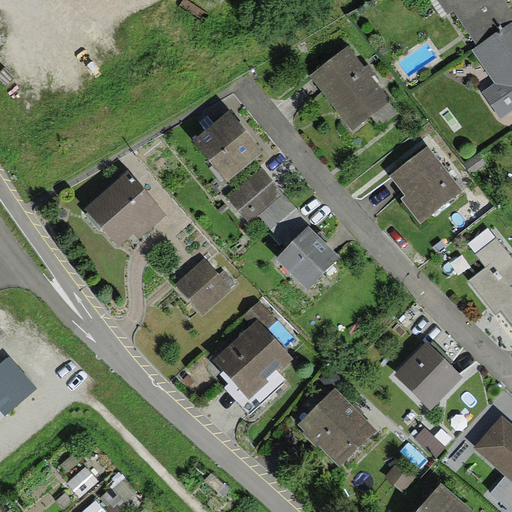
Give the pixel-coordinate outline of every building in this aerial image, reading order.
[(440,0),(474,49),(511,24),(511,21),(497,0),(440,0)] [(511,24),(474,49),(500,88),(485,98),(497,116),(511,105),(511,24)] [(311,84),(351,131),(385,103),(345,55),(311,84)] [(222,184),(254,159),(229,126),(196,151),(222,184)] [(424,223),(458,195),(426,156),(392,184),(424,223)] [(229,206),(245,224),(275,196),(259,178),(229,206)] [(124,182),(85,215),(117,252),(156,219),(124,182)] [(281,200),(260,221),(282,243),(303,221),(281,200)] [(333,264),(306,237),(278,265),(306,292),(333,264)] [(511,266),(505,257),(470,284),(495,315),(500,310),(511,325),(511,266)] [(200,268),(177,287),(200,314),(223,295),(200,268)] [(252,330),(216,364),(248,398),(286,363),(261,337),(274,325),(258,308),(244,321),(252,330)] [(456,380),(425,351),(397,380),(428,409),(456,380)] [(370,435),(332,397),(299,430),(336,468),(370,435)] [(511,433),(501,423),(476,452),(511,482),(511,433)] [(461,511),(439,493),(423,511),(461,511)]
